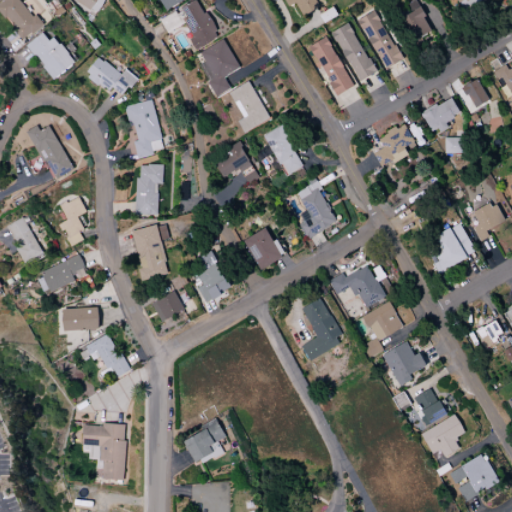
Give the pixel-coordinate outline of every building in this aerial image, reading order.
[(2,0),(0,2),(0,12),(21,40),(40,26),(20,0),(2,0)] [(74,0),(89,16),(103,3),(100,0),(74,0)] [(157,0),(163,10),(181,0),(157,0)] [(184,23),(191,37),(188,39),(193,50),(217,38),(197,0),(193,0),(179,7),(180,9),(159,20),(165,33),(184,23)] [(314,0),(318,6),(302,16),(293,2),(287,6),(283,0),(314,0)] [(455,0),(462,12),(483,0),(455,0)] [(318,15),(332,6),(337,15),(323,23),(318,15)] [(419,6),(425,16),(423,17),(430,31),(412,41),(398,19),(419,6)] [(385,69),(374,50),(373,51),(366,39),(367,38),(361,29),(355,20),(373,10),(379,20),(378,21),(393,46),(395,45),(402,59),(385,69)] [(359,81),(348,63),(347,63),(340,51),(335,41),(334,42),(329,33),(346,22),(352,33),(367,59),(368,58),(376,71),(359,81)] [(48,41),(41,32),(25,45),(52,80),(73,63),(53,37),(48,41)] [(307,46),(324,36),(330,46),(329,46),(334,55),(335,55),(342,67),(352,86),(335,96),(328,83),(329,82),(314,56),(313,57),(307,46)] [(198,52),(204,62),(198,65),(214,97),(229,89),(222,76),(238,68),(223,39),(198,52)] [(124,69),(119,75),(97,56),(85,72),(119,99),(136,78),(124,69)] [(492,71),(504,64),(507,70),(509,69),(511,67),(511,97),(500,77),(497,79),(492,71)] [(462,87),(476,79),(488,100),(474,108),(466,94),(464,96),(461,90),(463,88),(462,87)] [(228,91),(240,118),(236,120),(241,132),(267,120),(249,81),(228,91)] [(430,131),(423,119),(422,119),(419,113),(435,103),(436,106),(450,98),(457,109),(458,109),(460,113),(444,122),(447,126),(439,131),(437,127),(430,131)] [(122,106),(126,126),(132,124),(135,140),(132,141),(135,158),(153,155),(152,151),(161,149),(151,100),(122,106)] [(378,140),(383,136),(386,133),(385,132),(394,126),(396,129),(403,124),(413,141),(403,147),(408,154),(393,163),(391,159),(380,166),(372,154),(382,148),(381,146),(378,140)] [(48,125),(39,131),(36,125),(26,131),(53,180),(72,170),(48,125)] [(302,165),(279,126),(261,136),(284,176),(302,165)] [(443,137),(463,137),(464,152),(443,153),(443,137)] [(211,159),(221,178),(238,169),(247,185),(259,178),(247,157),(247,158),(239,143),(211,159)] [(134,215),(156,215),(157,192),(153,192),(153,183),(161,183),(161,165),(135,164),(134,215)] [(69,246),(82,240),(78,232),(83,230),(76,216),(85,212),(77,196),(58,205),(65,220),(58,224),(69,246)] [(471,212),(488,202),(491,206),(495,204),(504,220),(485,230),(488,236),(479,241),(471,227),(478,223),(471,212)] [(21,263),(39,256),(24,217),(6,224),(21,263)] [(449,228),(458,223),(474,251),(465,256),(449,228)] [(160,240),(167,239),(163,224),(130,231),(141,281),(168,275),(160,240)] [(448,227),(449,228),(465,256),(466,257),(438,273),(432,264),(440,259),(428,239),(448,227)] [(256,269),(284,256),(276,239),(271,242),(265,229),(242,239),(256,269)] [(189,262),(201,285),(196,288),(204,303),(229,290),(209,251),(189,262)] [(34,275),(42,294),(73,280),(70,273),(83,267),(77,255),(34,275)] [(327,281),(334,295),(348,288),(352,296),(357,294),(363,307),(383,297),(367,264),(343,277),(341,273),(327,281)] [(150,303),(159,321),(182,310),(173,291),(150,303)] [(306,359),(342,341),(320,298),(300,308),(315,338),(299,346),(306,359)] [(401,327),(388,302),(360,316),(373,339),(361,345),(368,358),(382,350),(376,340),(401,327)] [(61,309),(61,331),(97,330),(97,308),(61,309)] [(511,335),(511,308),(503,312),(511,335)] [(474,330),(482,347),(503,337),(494,320),(474,330)] [(84,344),(90,360),(102,356),(111,378),(125,372),(110,334),(84,344)] [(381,353),(396,386),(412,380),(409,373),(424,367),(418,353),(412,356),(406,342),(381,353)] [(445,414),(430,388),(412,398),(427,424),(445,414)] [(458,448),(453,439),(464,433),(453,414),(418,434),(431,455),(438,450),(443,457),(458,448)] [(224,437),(214,418),(203,425),(205,428),(181,442),(195,465),(215,454),(210,445),(224,437)] [(121,480),(124,426),(81,424),(80,451),(87,451),(87,459),(94,459),(94,468),(101,469),(100,479),(121,480)] [(447,472),(454,486),(455,485),(462,500),(497,483),(482,455),(447,472)]
